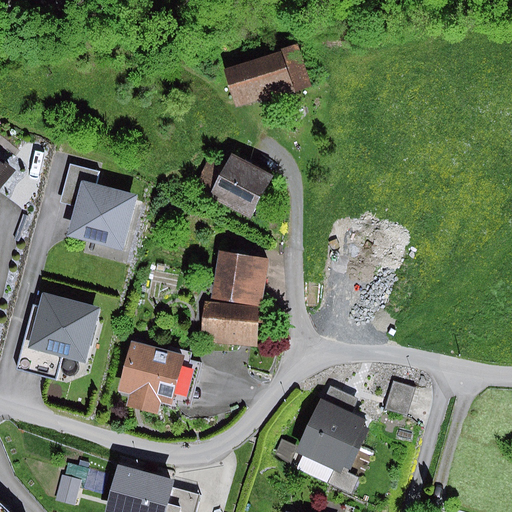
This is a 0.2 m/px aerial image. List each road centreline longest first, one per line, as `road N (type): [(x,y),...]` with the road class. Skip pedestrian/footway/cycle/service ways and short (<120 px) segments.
road 1 (residential): [(0,403),(138,448),(205,453),(228,444),(319,358)]
road 2 (residential): [(319,358),(387,352),(511,375)]
road 3 (residential): [(319,358),(303,321),(295,170)]
